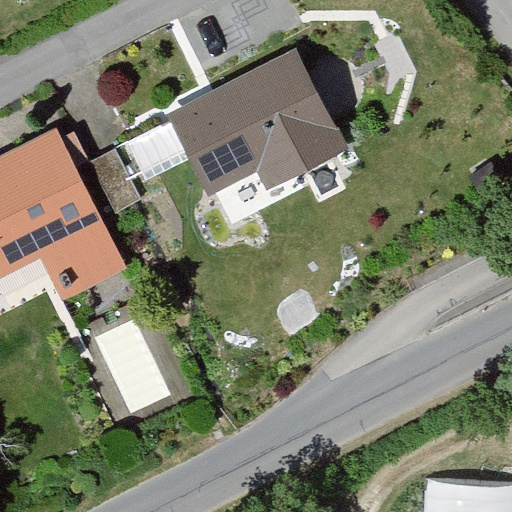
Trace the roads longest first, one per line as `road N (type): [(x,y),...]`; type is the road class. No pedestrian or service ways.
road 1 (tertiary): [(511,335),(156,511)]
road 2 (residential): [(0,86),(168,0)]
